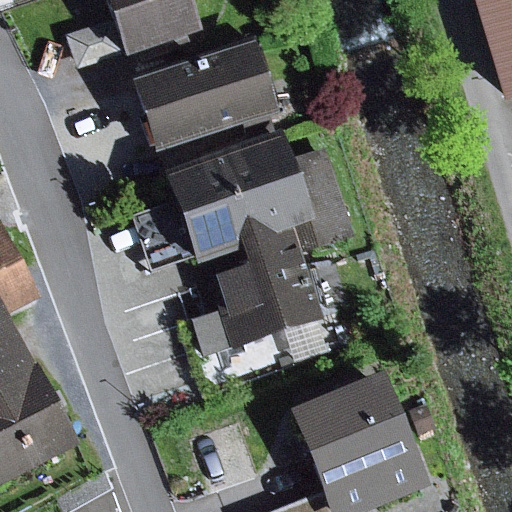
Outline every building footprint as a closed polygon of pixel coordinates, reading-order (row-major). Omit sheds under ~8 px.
[(104,0),(125,59),(201,32),(190,0),(104,0)] [(511,0),(474,0),(505,102),(511,100),(511,0)] [(255,39),(129,79),(153,155),(279,115),(255,39)] [(282,133),(163,174),(196,267),(242,251),(246,264),(205,278),(232,354),(323,322),(291,229),(313,222),(282,133)] [(39,302),(0,225),(0,485),(78,445),(37,366),(34,368),(8,318),(39,302)] [(382,372),(286,411),(326,511),(370,511),(429,489),(382,372)]
